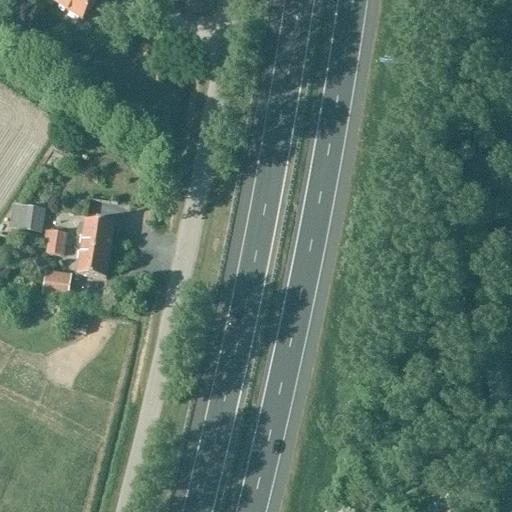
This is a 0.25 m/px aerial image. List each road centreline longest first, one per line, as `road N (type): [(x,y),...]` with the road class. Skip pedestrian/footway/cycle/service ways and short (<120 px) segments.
road 1 (unclassified): [(122,511),(156,384),(232,0)]
road 2 (motorway): [(300,0),(237,349),(196,511)]
road 3 (motorway): [(249,511),(287,359),(352,0)]
